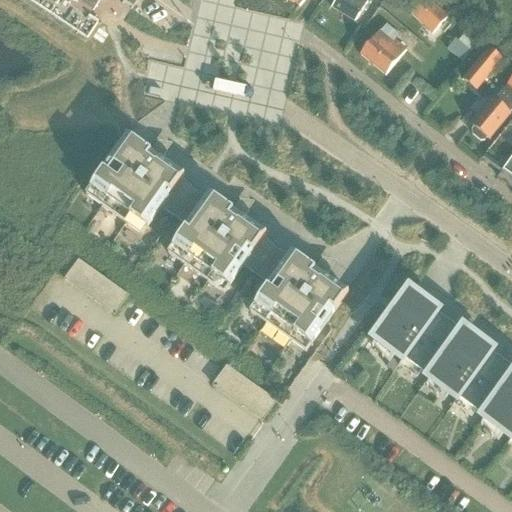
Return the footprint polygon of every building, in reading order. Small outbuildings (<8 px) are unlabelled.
[(363,0),(335,0),(331,8),(354,22),(367,2),(363,0)] [(428,0),(424,0),(410,15),(432,36),(448,19),(428,0)] [(385,75),(405,51),(381,31),(374,39),(361,55),(385,75)] [(455,40),(447,50),(463,62),(478,44),(465,34),(458,42),(455,40)] [(489,49),(463,81),(475,91),(501,59),(489,49)] [(489,139),(509,114),(511,110),(511,79),(506,87),(502,91),(494,101),(470,130),(471,136),(479,142),(484,142),(488,137),(489,139)] [(229,289),(230,288),(229,287),(243,267),(269,286),(255,306),(253,305),(253,306),(254,307),(250,313),(305,353),(310,347),(311,348),(312,347),(310,346),(327,323),(348,294),(347,293),(346,294),(324,279),(330,270),(320,263),(314,272),(290,254),(289,255),(290,256),(288,255),(283,253),(279,251),(278,251),(272,247),(273,246),(267,241),(264,238),(266,235),(265,234),(264,236),(242,220),(248,212),(238,205),(232,213),(207,195),(207,196),(208,198),(200,194),(197,192),(196,193),(190,188),(191,188),(188,185),(182,179),(184,176),(182,175),(181,177),(160,161),(165,153),(155,146),(150,154),(125,137),(125,138),(126,139),(85,195),(141,235),(146,229),(147,230),(148,229),(147,228),(161,208),(187,227),(173,247),(171,246),(171,247),(172,248),(168,254),(223,294),(228,288),(229,289)] [(511,160),(503,173),(511,179),(511,160)] [(78,261),(65,280),(74,287),(88,268),(78,261)] [(74,287),(84,294),(98,275),(88,268),(74,287)] [(84,294),(89,298),(94,301),(108,282),(98,275),(84,294)] [(117,289),(108,282),(94,301),(104,308),(117,289)] [(114,315),(127,296),(117,289),(104,308),(114,315)] [(506,376),(510,370),(490,355),(492,351),(462,330),(456,340),(451,336),(455,330),(435,316),(438,312),(409,291),(373,341),(402,362),(403,360),(428,378),(427,380),(456,401),(458,399),(483,417),(481,419),(511,441),(511,438),(511,376),(510,379),(506,376)] [(226,367),(213,386),(223,393),(236,374),(226,367)] [(246,381),(236,374),(223,393),(233,400),(246,381)] [(256,388),(246,381),(233,400),(242,407),(256,388)] [(256,388),(242,407),(252,414),(265,395),(256,388)] [(275,402),(265,395),(252,414),(262,421),(275,402)]
